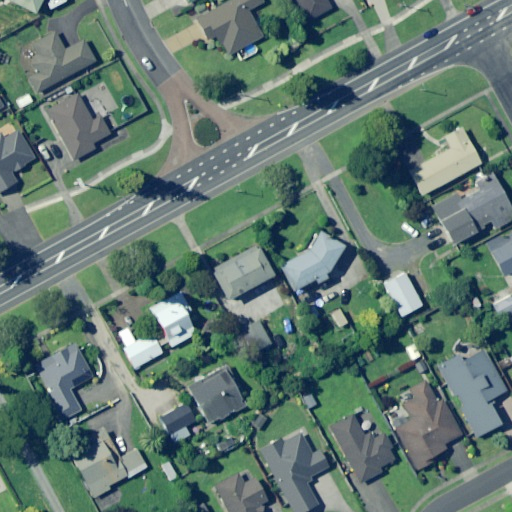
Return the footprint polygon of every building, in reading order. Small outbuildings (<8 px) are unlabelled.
[(4,0),(33,14),(40,0),(4,0)] [(235,52),(241,62),(257,53),(251,43),(262,37),(247,12),(263,2),(261,0),(228,0),(195,21),(206,40),(212,36),(226,58),(235,52)] [(294,0),(306,22),(330,9),(325,0),(294,0)] [(30,44),(33,50),(30,74),(26,76),(35,94),(94,62),(83,41),(64,51),(54,31),(30,44)] [(82,106),(76,94),(45,111),(72,161),(93,149),(90,144),(108,134),(99,119),(104,116),(95,99),(82,106)] [(479,164),(460,129),(444,138),(450,149),(407,172),(421,196),(479,164)] [(1,132),(0,132),(0,191),(15,183),(10,174),(34,160),(16,130),(4,137),(1,132)] [(430,206),(451,246),(483,229),(481,226),(490,222),(494,230),(511,220),(511,212),(495,181),(459,200),(456,193),(430,206)] [(342,247),(319,232),(305,252),(279,267),(292,291),(313,279),(319,284),(342,247)] [(511,241),(489,252),(502,278),(511,273),(511,241)] [(271,276),(256,248),(210,274),(225,301),(271,276)] [(423,306),(405,273),(384,284),(402,317),(423,306)] [(177,294),(153,308),(176,347),(199,334),(177,294)] [(483,310),(474,297),(464,304),(472,317),(483,310)] [(511,301),(502,307),(498,300),(489,305),(499,322),(511,314),(511,301)] [(115,333),(120,341),(123,346),(119,348),(135,373),(165,355),(152,334),(135,344),(129,334),(125,327),(115,333)] [(90,376),(74,344),(33,365),(53,405),(49,407),(56,423),(79,411),(67,388),(90,376)] [(419,357),(413,344),(405,348),(411,361),(419,357)] [(505,391),(482,349),(460,361),(458,357),(437,368),(453,397),(455,396),(461,405),(458,407),(474,438),(498,425),(486,401),(505,391)] [(247,405),(227,366),(192,383),(212,423),(247,405)] [(436,402),(425,381),(410,389),(414,398),(401,405),(410,420),(393,429),(415,468),(446,452),(442,444),(460,434),(441,399),(436,402)] [(307,387),(296,392),(306,410),(316,404),(307,387)] [(188,405),(161,418),(169,434),(196,421),(188,405)] [(390,450),(393,448),(383,431),(370,438),(355,412),(328,427),(360,484),(381,472),(379,469),(395,460),(390,450)] [(119,458),(102,429),(74,445),(78,453),(69,457),(92,498),(107,489),(106,487),(126,476),(127,478),(146,467),(135,449),(119,458)] [(311,453),(300,433),(282,442),(281,439),(259,450),(291,511),(302,511),(317,504),(304,480),(327,468),(318,450),(311,453)] [(237,445),(231,434),(215,444),(222,454),(237,445)] [(177,476),(168,462),(161,466),(170,481),(177,476)] [(213,487),(225,511),(213,511),(207,500),(195,506),(197,511),(255,511),(255,510),(267,504),(253,477),(242,483),(237,475),(213,487)]
